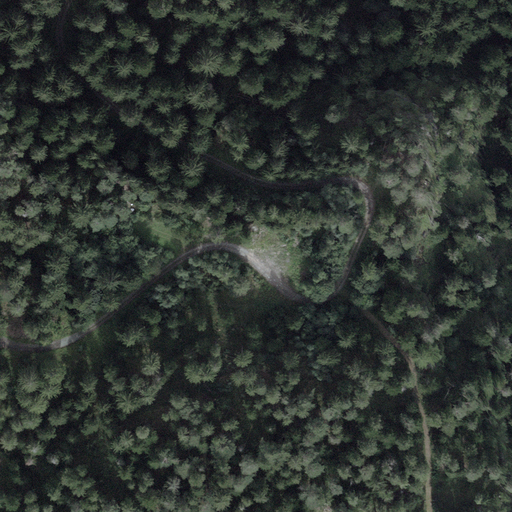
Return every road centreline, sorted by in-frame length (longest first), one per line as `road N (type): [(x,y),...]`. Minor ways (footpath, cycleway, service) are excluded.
road 1 (track): [(68,0),(58,47),(115,116),(257,183),(346,180),(364,190),(370,205),(339,287)]
road 2 (track): [(339,287),(302,299),(226,246),(186,253),(110,317),(59,343),(28,350),(0,342)]
